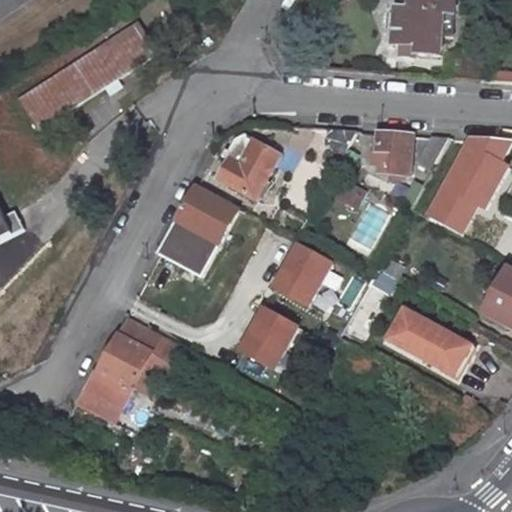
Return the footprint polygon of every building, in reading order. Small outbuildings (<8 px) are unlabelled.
[(416,52),(439,54),(440,32),(442,9),(454,10),(454,0),(407,0),(407,6),(395,5),(392,39),(408,40),(417,40),(416,52)] [(452,33),(454,10),(442,9),(440,32),(452,33)] [(139,19),(21,99),(41,128),(160,50),(139,19)] [(407,52),(416,52),(417,40),(408,40),(407,52)] [(493,52),(453,49),(450,77),(478,80),(493,52)] [(329,129),(328,138),(331,145),(343,151),(355,131),(329,129)] [(391,169),(409,170),(411,135),(372,132),(371,158),(380,159),(379,166),(392,167),(391,169)] [(265,181),(280,152),(247,135),(240,139),(235,137),(232,143),(237,146),(221,176),(257,196),(258,195),(265,181)] [(429,136),(416,158),(431,167),(434,162),(447,137),(429,136)] [(434,162),(451,172),(469,139),(447,137),(434,162)] [(366,187),(342,174),(334,190),(357,202),(366,187)] [(429,198),(438,181),(427,176),(423,182),(417,192),(429,198)] [(417,192),(423,182),(414,178),(404,196),(413,200),(417,192)] [(271,184),(265,181),(258,195),(264,197),(271,184)] [(157,254),(202,278),(239,208),(194,186),(157,254)] [(0,237),(33,220),(23,201),(11,208),(0,187),(0,237)] [(275,294),(316,311),(337,262),(295,245),(275,294)] [(511,270),(507,267),(484,310),(511,324),(511,270)] [(475,344),(407,305),(390,338),(443,367),(449,358),(463,366),(475,344)] [(281,374),(302,325),(260,308),(240,357),(281,374)] [(90,388),(127,407),(165,335),(128,314),(98,371),(90,388)] [(458,375),(463,366),(449,358),(443,367),(458,375)] [(478,402),(466,395),(460,405),(473,412),(478,402)]
